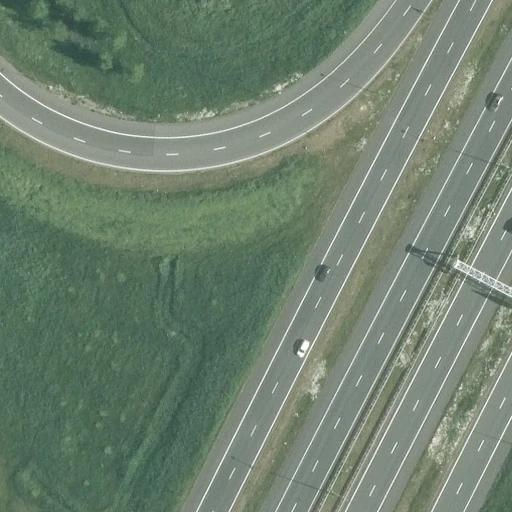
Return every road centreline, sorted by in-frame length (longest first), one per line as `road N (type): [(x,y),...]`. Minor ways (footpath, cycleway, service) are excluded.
road 1 (motorway): [(478,0),(212,511)]
road 2 (motorway): [(414,0),(375,54),(322,104),(212,150),(134,155),(87,142),(0,91)]
road 3 (motorway): [(511,92),(288,511)]
road 4 (motorway): [(362,511),(511,220)]
road 5 (motorway): [(448,511),(511,388)]
